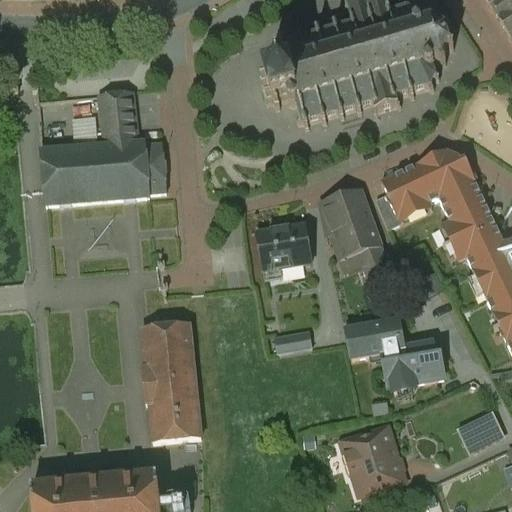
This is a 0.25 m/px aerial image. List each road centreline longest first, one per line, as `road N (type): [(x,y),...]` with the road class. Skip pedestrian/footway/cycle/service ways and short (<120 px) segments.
road 1 (residential): [(196,219),(202,276),(42,298),(19,29)]
road 2 (residential): [(511,182),(445,140),(310,197),(196,219)]
road 3 (residential): [(167,10),(196,219)]
road 4 (secondary): [(167,10),(129,25),(19,29)]
